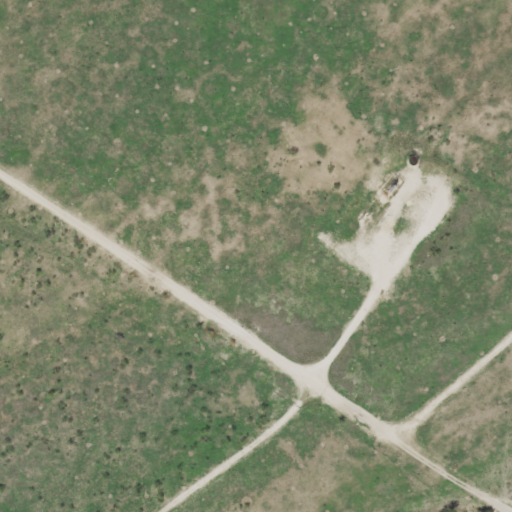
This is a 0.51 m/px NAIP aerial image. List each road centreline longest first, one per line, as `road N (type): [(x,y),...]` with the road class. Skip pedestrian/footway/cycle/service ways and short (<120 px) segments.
road 1 (track): [(511,511),(0,177)]
road 2 (track): [(132,511),(318,380)]
road 3 (track): [(402,438),(511,344)]
